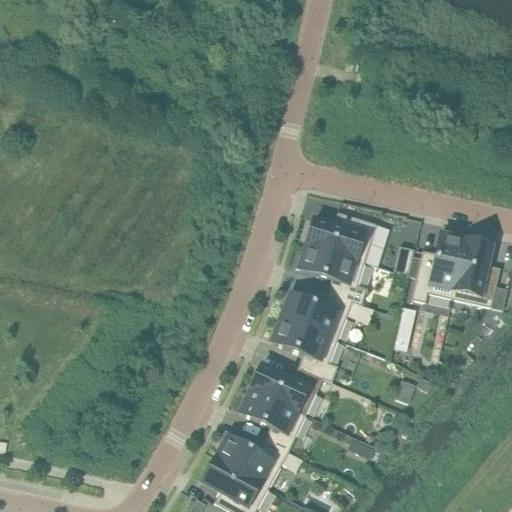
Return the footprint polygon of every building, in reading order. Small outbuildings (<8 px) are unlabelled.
[(312,222),(305,247),(364,266),(376,228),(337,216),(333,229),(312,222)] [(421,254),(410,303),(425,306),(427,296),(451,302),(465,242),(464,242),(439,237),(434,257),(421,254)] [(465,242),(451,302),(490,311),(499,272),(486,269),(490,248),(465,242)] [(327,296),(352,305),(351,306),(360,309),(366,292),(356,290),(364,266),(305,247),(304,248),(305,249),(298,273),(330,283),(327,296)] [(408,278),(413,253),(398,250),(392,275),(408,278)] [(347,319),(351,306),(352,305),(327,296),(321,309),(289,296),(280,321),(337,343),(347,319)] [(351,306),(347,319),(369,328),(374,313),(360,309),(351,306)] [(399,316),(395,336),(409,339),(413,320),(399,316)] [(328,366),(337,343),(280,321),(272,342),(271,345),(302,358),(298,371),(322,382),(331,386),(337,369),(328,366)] [(250,392),(305,419),(322,382),(298,371),(292,384),(261,369),(250,392)] [(427,394),(430,387),(420,381),(416,388),(427,394)] [(238,416),(270,429),(265,443),(288,455),(305,419),(250,392),(249,393),(248,393),(238,416)] [(288,455),(265,443),(257,455),(227,439),(215,461),(214,460),(214,461),(268,491),(288,455)] [(363,448),(359,457),(367,461),(372,451),(363,448)] [(223,511),(256,511),(268,491),(214,461),(201,484),(220,494),(213,506),(223,511)] [(197,511),(201,505),(195,502),(189,511),(197,511)]
